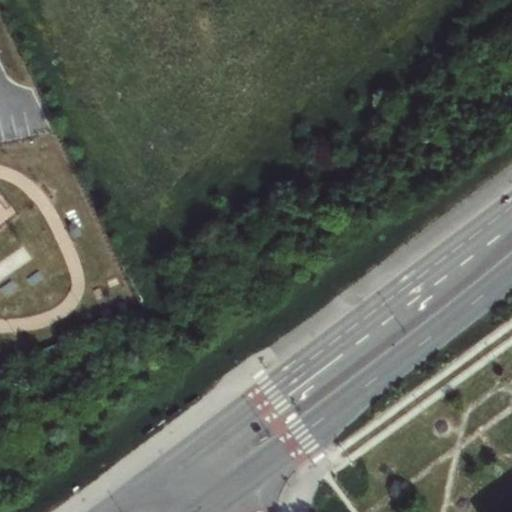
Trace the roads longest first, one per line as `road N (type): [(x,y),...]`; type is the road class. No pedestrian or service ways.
road 1 (secondary): [(511,206),(200,446)]
road 2 (secondary): [(231,492),(511,272)]
